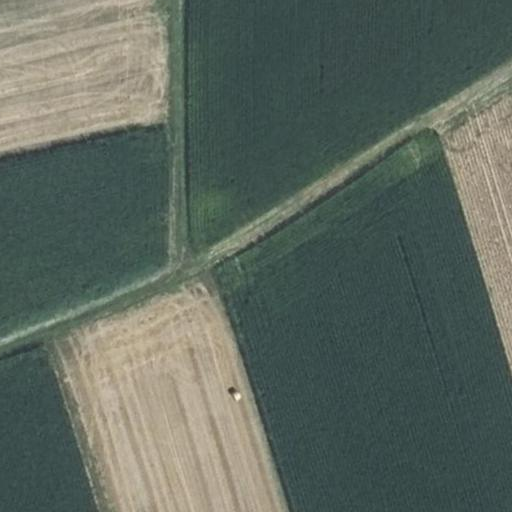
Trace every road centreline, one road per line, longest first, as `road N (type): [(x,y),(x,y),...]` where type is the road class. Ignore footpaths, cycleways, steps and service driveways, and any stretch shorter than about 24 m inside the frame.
road 1 (track): [(511,66),(183,274),(0,348)]
road 2 (track): [(183,274),(181,0)]
